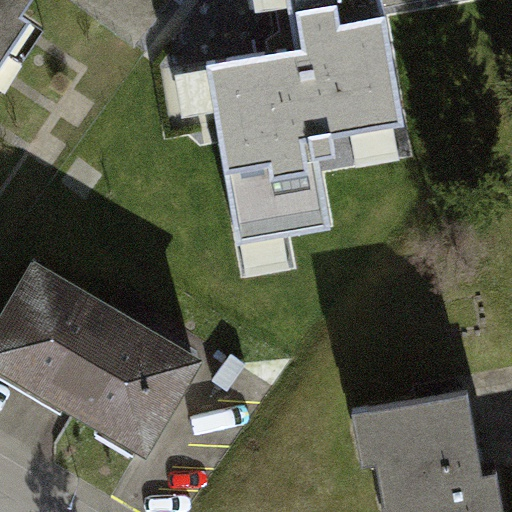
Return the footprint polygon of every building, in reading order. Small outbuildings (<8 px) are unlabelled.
[(35,0),(0,0),(0,69),(31,23),(24,18),(35,0)] [(81,0),(138,42),(168,0),(81,0)] [(392,0),(281,0),(290,62),(224,71),(243,214),(321,204),(316,168),(413,155),(392,0)] [(29,263),(0,314),(0,378),(154,466),(211,366),(29,263)] [(467,398),(357,418),(374,511),(510,511),(504,476),(482,480),(467,398)]
